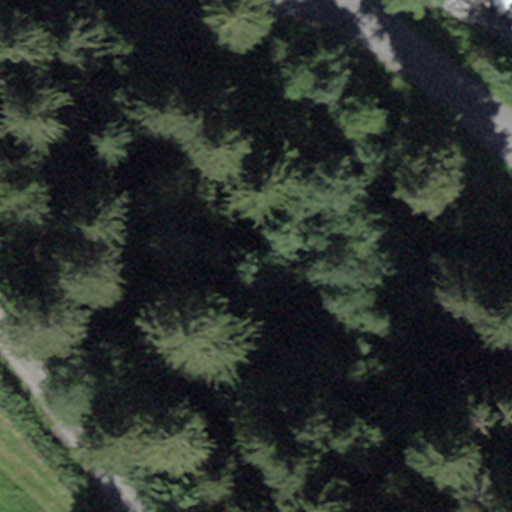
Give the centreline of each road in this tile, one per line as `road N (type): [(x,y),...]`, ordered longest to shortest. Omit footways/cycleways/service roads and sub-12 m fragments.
road 1 (track): [(0,325),(138,511)]
road 2 (tertiary): [(511,131),(339,0)]
